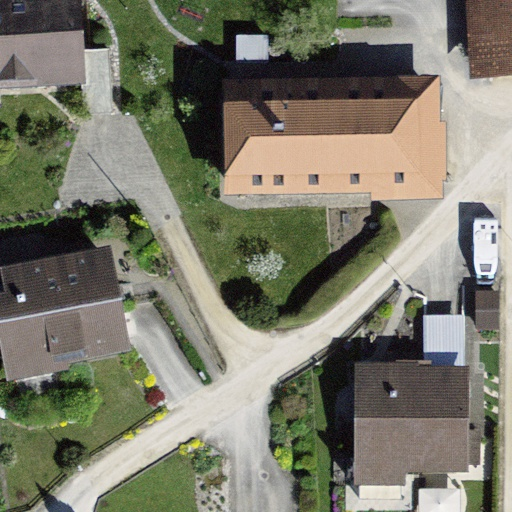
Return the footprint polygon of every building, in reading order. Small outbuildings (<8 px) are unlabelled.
[(0,0),(0,77),(0,85),(80,80),(82,116),(112,114),(109,49),(79,51),(75,0),(0,0)] [(511,67),(511,0),(479,0),(482,69),(511,67)] [(419,132),(419,101),(268,101),(268,81),(238,81),(238,178),(445,177),(444,131),(419,132)] [(0,305),(0,307),(10,358),(51,350),(53,361),(56,361),(56,356),(122,345),(105,257),(10,275),(15,302),(0,305)] [(401,499),(401,464),(463,464),(464,376),(359,376),(359,462),(347,462),(347,477),(359,477),(359,499),(401,499)]
